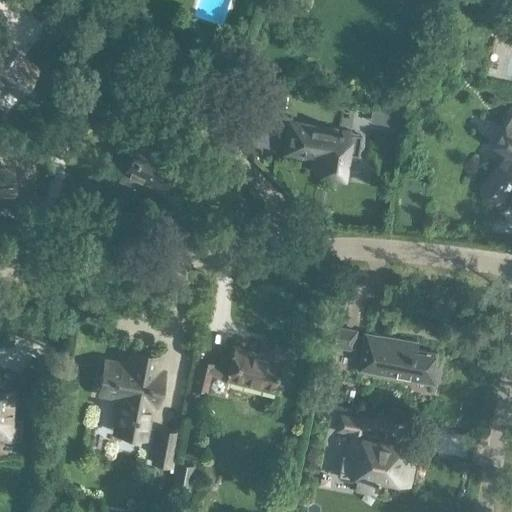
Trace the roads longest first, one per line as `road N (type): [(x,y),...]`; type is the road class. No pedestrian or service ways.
road 1 (residential): [(13,0),(245,165),(279,202),(274,250)]
road 2 (residential): [(0,272),(274,250)]
road 3 (residential): [(274,250),(361,247),(511,265)]
road 4 (residential): [(484,511),(511,349)]
